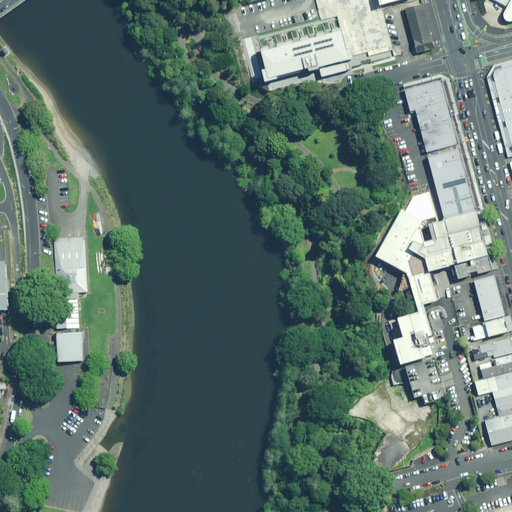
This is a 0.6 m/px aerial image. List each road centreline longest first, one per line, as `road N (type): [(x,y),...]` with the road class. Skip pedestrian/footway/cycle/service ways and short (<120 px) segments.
road 1 (unclassified): [(0,97),(28,180),(34,276),(10,445)]
road 2 (secondary): [(511,243),(464,58)]
road 3 (residential): [(511,457),(381,487)]
